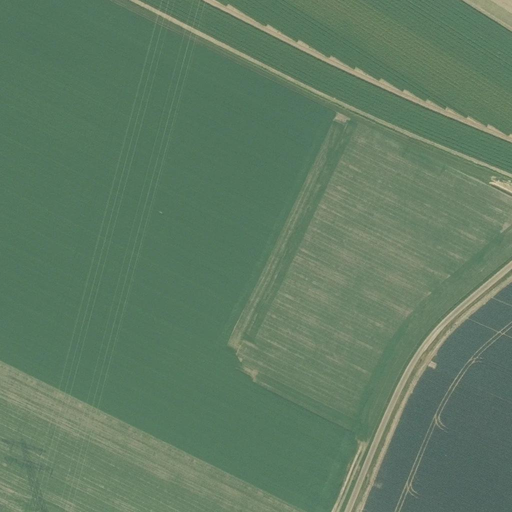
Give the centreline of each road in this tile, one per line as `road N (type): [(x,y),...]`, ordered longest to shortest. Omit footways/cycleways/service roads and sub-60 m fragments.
road 1 (track): [(115,0),(282,86),(511,181)]
road 2 (unclassified): [(350,511),(393,400),(426,341),(511,268)]
